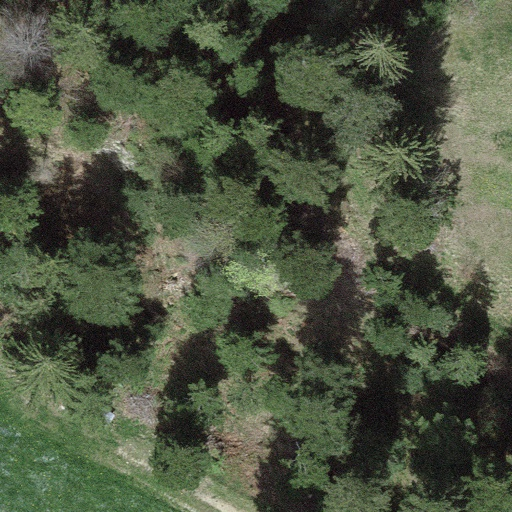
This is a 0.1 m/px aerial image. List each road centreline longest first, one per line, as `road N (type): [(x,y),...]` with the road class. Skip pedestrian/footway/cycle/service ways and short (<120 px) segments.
road 1 (track): [(511,347),(386,239),(346,164),(352,49),(392,0)]
road 2 (track): [(212,511),(0,319)]
